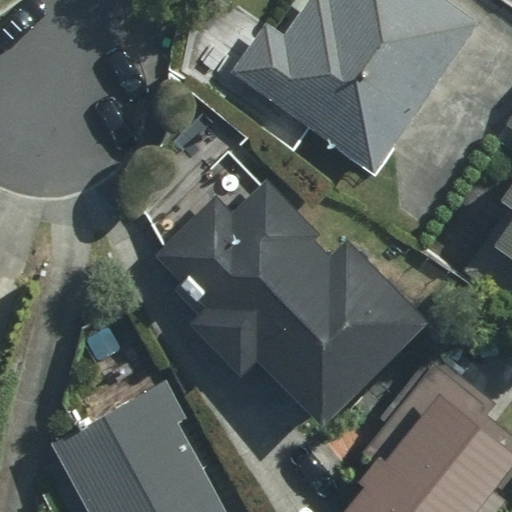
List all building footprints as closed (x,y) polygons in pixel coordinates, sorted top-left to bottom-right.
[(317,0),(296,30),(276,17),(242,65),(385,166),(496,11),(481,0),(317,0)] [(260,364),(277,346),(349,412),(447,305),(365,230),(354,243),(279,175),(246,212),(222,190),(168,249),(193,272),(178,289),(260,364)] [(511,208),(470,273),(511,299),(511,208)] [(0,382),(13,367),(0,356),(0,382)] [(242,511),(168,374),(65,429),(110,511),(242,511)] [(356,507),(363,511),(487,511),(511,481),(511,422),(457,379),(356,507)]
